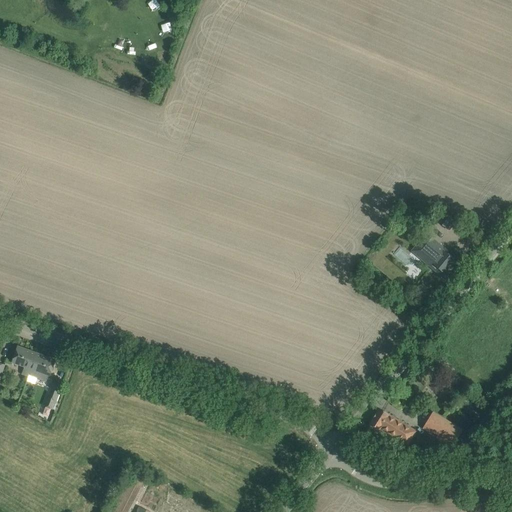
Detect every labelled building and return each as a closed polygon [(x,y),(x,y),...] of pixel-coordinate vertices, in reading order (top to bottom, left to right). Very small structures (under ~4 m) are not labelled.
[(451,264),(454,261),(443,252),(445,250),(430,238),(426,243),(421,238),(413,248),(446,276),(454,267),(451,264)] [(36,354),(18,347),(12,362),(25,366),(24,369),(30,371),(36,354)] [(30,371),(28,376),(47,382),(55,361),(36,354),(30,371)] [(61,386),(53,383),(43,407),(52,410),(61,386)] [(380,428),(408,445),(416,431),(379,409),(369,424),(379,430),(380,428)] [(440,421),(429,414),(423,425),(433,432),(440,421)] [(128,511),(147,473),(135,467),(125,485),(121,483),(106,511),(128,511)]
